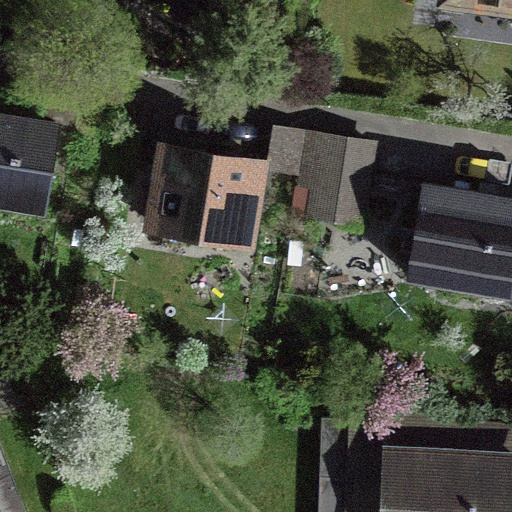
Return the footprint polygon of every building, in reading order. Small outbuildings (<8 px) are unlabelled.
[(511,0),(497,0),(511,2),(510,12),(511,15),(511,0)] [(269,7),(239,3),(233,44),(264,48),(269,7)] [(0,199),(42,206),(55,126),(0,116),(0,199)] [(279,127),(275,155),(301,159),(306,131),(279,127)] [(358,221),(371,142),(306,131),(301,159),(297,180),(316,184),(311,213),(358,221)] [(260,161),(166,145),(153,225),(246,241),(260,161)] [(511,199),(425,184),(409,274),(511,291),(511,199)] [(391,472),(388,511),(511,511),(511,426),(355,399),(354,417),(324,416),(318,511),(348,511),(351,470),(391,472)] [(23,511),(0,448),(0,511),(23,511)]
